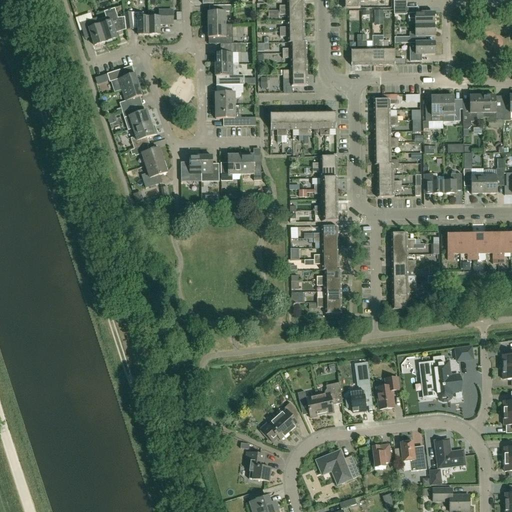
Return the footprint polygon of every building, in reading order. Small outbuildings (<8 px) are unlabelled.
[(285,0),(287,0),(287,6),(279,6),(279,11),(303,10),(303,0),(285,0)] [(359,8),(359,2),(367,2),(366,0),(342,0),(343,9),(359,8)] [(208,26),(225,26),(224,13),(231,13),(231,6),(220,6),(220,12),(208,12),(208,26)] [(105,18),(98,20),(105,43),(117,39),(115,32),(118,30),(119,32),(125,30),(124,17),(117,18),(114,9),(103,12),(105,18)] [(159,17),(148,18),(148,35),(159,35),(159,25),(172,25),(172,10),(158,10),(159,17)] [(303,10),(279,11),(279,15),(287,15),(287,22),(303,21),(303,10)] [(123,14),(124,17),(125,30),(132,29),(137,29),(137,35),(148,35),(148,18),(143,18),(142,13),(130,13),(123,14)] [(434,14),(414,14),(410,14),(410,18),(414,18),(414,26),(434,26),(434,14)] [(94,46),(105,43),(98,20),(99,26),(95,27),(92,20),(79,24),(83,36),(90,34),(94,46)] [(303,21),(287,22),(287,28),(279,28),(280,33),(303,32),(303,21)] [(220,45),(231,44),(231,38),(225,38),(225,26),(208,26),(208,39),(220,39),(220,45)] [(409,43),(422,43),(422,38),(434,38),(434,26),(414,26),(414,33),(409,33),(409,43)] [(303,32),(280,33),(280,37),(287,37),(287,43),(306,42),(304,42),(303,32)] [(372,65),(372,49),(366,50),(366,41),(361,42),(362,66),(372,65)] [(383,65),(383,41),(378,41),(378,49),(372,49),(372,65),(383,65)] [(383,41),(383,65),(394,65),(394,49),(388,49),(388,41),(383,41)] [(306,42),(287,43),(290,43),(290,49),(282,49),(282,54),(306,53),(306,42)] [(362,66),(361,42),(357,42),(357,50),(350,50),(351,66),(362,66)] [(435,43),(422,43),(409,43),(410,62),(422,61),(422,55),(435,55),(435,43)] [(215,66),(232,65),(231,54),(240,54),(240,46),(233,47),(233,53),(215,54),(215,66)] [(306,53),(282,54),(282,59),(290,59),(290,65),(306,64),(306,53)] [(306,64),(290,65),(291,71),(283,71),(283,76),(307,75),(306,64)] [(228,86),(242,86),(243,86),(243,76),(238,76),(238,65),(232,65),(215,66),(215,77),(223,77),(223,80),(221,80),(221,86),(228,86)] [(122,91),(138,85),(135,74),(123,78),(120,70),(107,75),(109,82),(112,81),(116,92),(122,90),(122,91)] [(307,86),(307,75),(283,76),(283,94),(305,93),(305,86),(307,86)] [(123,111),(128,109),(126,105),(125,102),(142,96),(138,85),(122,91),(125,101),(119,104),(121,111),(123,111)] [(243,93),(243,86),(242,86),(228,86),(228,93),(215,94),(215,106),(235,106),(235,98),(238,98),(241,95),(241,93),(243,93)] [(502,110),(503,120),(503,122),(510,121),(510,113),(511,113),(511,95),(509,96),(509,109),(502,110)] [(495,96),(483,97),(483,119),(489,118),(489,123),(496,123),(496,120),(503,120),(502,110),(502,108),(495,108),(495,96)] [(443,121),(443,97),(431,98),(431,110),(426,110),(426,121),(423,121),(423,129),(429,129),(429,122),(443,121)] [(443,121),(443,115),(454,115),(454,121),(460,121),(460,109),(454,109),(454,97),(443,97),(443,121)] [(483,119),(483,97),(469,97),(469,108),(462,108),(463,130),(468,130),(470,128),(470,122),(473,122),(476,119),(476,114),(483,114),(483,119)] [(398,104),(398,100),(373,100),(374,111),(390,111),(390,105),(398,104)] [(251,127),(251,118),(241,118),(241,117),(238,114),(235,114),(235,106),(215,106),(216,120),(228,119),(229,127),(251,127)] [(133,129),(151,123),(146,110),(136,114),(134,107),(128,109),(123,111),(129,130),(133,129)] [(398,122),(398,117),(390,117),(390,111),(374,111),(374,122),(398,122)] [(324,113),(324,135),(330,135),(329,129),(335,129),(335,112),(324,113)] [(277,136),(282,136),(281,113),(271,113),(271,130),(277,130),(277,136)] [(286,130),(292,130),(292,113),(281,113),(282,136),(287,136),(286,130)] [(298,135),(303,135),(303,113),(292,113),(292,130),(298,130),(298,135)] [(303,135),(308,135),(308,130),(314,129),(313,113),(303,113),(303,135)] [(320,135),(324,135),(324,113),(313,113),(314,129),(320,129),(320,135)] [(398,126),(398,122),(374,122),(374,133),(390,133),(390,126),(398,126)] [(131,150),(145,146),(149,144),(148,140),(146,140),(147,138),(157,135),(154,126),(152,127),(151,123),(133,129),(136,136),(131,138),(135,149),(131,150)] [(374,133),(374,144),(398,143),(398,138),(390,139),(390,133),(374,133)] [(398,148),(398,143),(374,144),(374,155),(390,154),(390,148),(398,148)] [(147,153),(145,146),(131,150),(132,154),(135,153),(136,156),(142,154),(146,166),(163,160),(159,149),(147,153)] [(401,165),(399,165),(399,160),(390,160),(390,154),(374,155),(374,166),(401,165)] [(228,182),(228,175),(242,175),(241,156),(228,156),(228,169),(221,169),(221,182),(228,182)] [(254,168),(253,156),(241,156),(242,175),(254,175),(254,181),(261,181),(261,168),(254,168)] [(402,165),(425,165),(425,159),(415,159),(415,156),(402,156),(402,165)] [(189,173),(181,173),(181,181),(189,181),(189,174),(201,174),(201,183),(202,183),(201,157),(189,157),(189,173)] [(219,182),(219,174),(213,174),(212,157),(201,157),(202,183),(219,182)] [(313,168),(336,168),(336,157),(320,157),(320,163),(313,163),(313,168)] [(146,166),(148,173),(141,176),(146,189),(157,185),(155,177),(167,173),(163,160),(146,166)] [(393,170),(401,169),(401,165),(374,166),(377,166),(377,176),(393,176),(393,170)] [(336,168),(313,168),(313,173),(320,173),(320,179),(337,179),(336,168)] [(484,194),(484,177),(471,177),(471,170),(463,170),(464,181),(471,181),(471,195),(484,194)] [(437,178),(437,175),(424,175),(424,195),(432,195),(444,195),(444,181),(444,178),(437,178)] [(444,181),(444,195),(456,195),(455,183),(461,183),(461,175),(450,175),(451,181),(444,181)] [(401,187),(401,182),(393,182),(393,176),(377,176),(377,187),(401,187)] [(484,194),(497,194),(497,177),(484,177),(484,194)] [(337,179),(320,179),(320,185),(314,185),(314,190),(337,190),(337,179)] [(401,189),(401,187),(377,187),(377,198),(393,198),(393,191),(401,191),(401,189)] [(337,190),(314,190),(315,194),(320,194),(321,201),(337,200),(337,190)] [(315,212),(337,211),(337,200),(321,201),(321,206),(315,206),(315,212)] [(337,211),(315,212),(315,216),(321,216),(321,223),(337,222),(337,211)] [(304,238),(314,238),(338,238),(338,227),(321,228),(321,233),(314,233),(304,233),(304,238)] [(391,245),(415,244),(415,239),(407,239),(407,233),(391,234),(391,245)] [(473,260),(479,260),(479,254),(486,254),(485,234),(473,235),(473,260)] [(498,260),(498,234),(485,234),(486,254),(492,254),(492,265),(498,265),(498,260)] [(498,234),(498,260),(504,260),(504,254),(511,254),(511,234),(510,234),(498,234)] [(460,255),(460,235),(447,235),(447,261),(453,261),(453,255),(460,255)] [(473,260),(473,235),(460,235),(460,255),(467,255),(467,261),(473,260)] [(338,238),(314,238),(314,243),(321,242),(321,249),(338,249),(338,238)] [(391,256),(407,255),(407,249),(415,249),(415,244),(391,245),(391,256)] [(338,249),(321,249),(321,255),(315,255),(315,260),(338,260),(338,249)] [(391,266),(416,265),(416,261),(407,261),(407,255),(391,256),(391,266)] [(322,271),(341,270),(338,270),(338,260),(315,260),(315,264),(322,264),(322,271)] [(416,265),(391,266),(392,277),(416,277),(416,276),(408,277),(407,271),(416,270),(416,265)] [(322,271),(324,271),(324,277),(317,277),(318,282),(341,281),(341,270),(322,271)] [(416,277),(392,277),(392,288),(416,287),(416,277)] [(341,281),(318,282),(318,286),(324,286),(324,292),(341,292),(341,281)] [(392,299),(408,298),(408,292),(416,292),(416,287),(392,288),(392,299)] [(341,292),(324,292),(324,298),(318,298),(318,303),(342,303),(341,292)] [(408,298),(392,299),(392,310),(417,309),(417,304),(408,305),(408,298)] [(342,303),(318,303),(318,308),(325,308),(325,314),(342,314),(342,303)] [(473,360),(471,348),(455,350),(457,362),(473,360)] [(511,355),(502,356),(503,368),(511,367),(511,355)] [(435,364),(422,365),(426,398),(436,397),(436,398),(437,399),(439,401),(443,402),(447,402),(450,399),(452,396),(452,393),(452,392),(460,391),(458,375),(451,376),(449,374),(450,373),(448,362),(446,362),(443,363),(442,361),(440,360),(437,360),(436,361),(435,364)] [(511,367),(503,368),(503,380),(511,380),(511,367)] [(376,388),(379,410),(394,409),(392,391),(399,391),(398,378),(385,380),(386,387),(376,388)] [(317,396),(322,415),(327,414),(327,415),(334,414),(332,406),(342,404),(339,383),(326,386),(327,389),(324,393),(325,395),(317,396)] [(351,397),(345,397),(346,409),(352,408),(353,414),(366,412),(365,407),(364,399),(371,398),(370,385),(358,386),(359,392),(350,393),(351,397)] [(322,415),(317,396),(306,399),(305,392),(297,394),(300,407),(307,405),(310,419),(317,417),(322,415)] [(511,401),(503,402),(504,414),(511,413),(511,401)] [(277,418),(289,433),(298,425),(294,420),(299,416),(295,409),(290,403),(284,409),(285,411),(277,418)] [(289,433),(277,418),(268,426),(266,425),(261,429),(271,441),(277,436),(281,441),(289,433)] [(438,468),(464,465),(463,452),(450,454),(448,441),(435,442),(438,468)] [(413,442),(400,444),(403,463),(409,462),(411,472),(426,470),(424,455),(414,456),(413,442)] [(379,446),(372,447),(374,468),(386,467),(386,464),(392,463),(390,448),(379,449),(379,446)] [(340,451),(316,461),(322,476),(331,472),(337,486),(360,476),(352,456),(344,459),(340,451)] [(262,468),(264,456),(247,453),(245,466),(250,467),(249,480),(269,482),(271,469),(262,468)] [(439,471),(430,472),(431,485),(441,484),(439,471)] [(469,508),(469,502),(469,496),(452,497),(452,489),(432,490),(432,503),(447,502),(449,504),(449,511),(467,511),(468,510),(469,508)] [(252,511),(277,511),(275,503),(270,505),(268,497),(250,503),(252,511)] [(356,505),(354,499),(339,504),(341,510),(356,505)]
